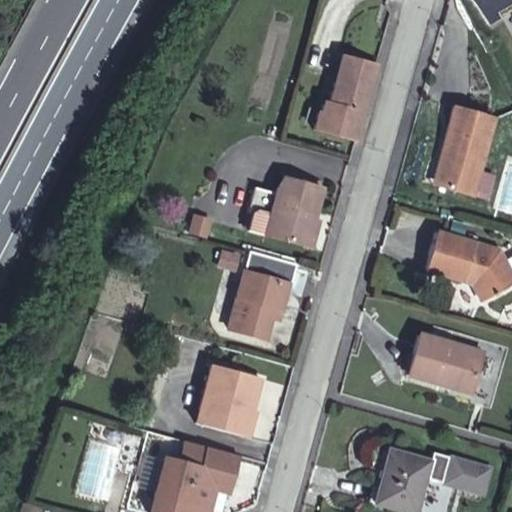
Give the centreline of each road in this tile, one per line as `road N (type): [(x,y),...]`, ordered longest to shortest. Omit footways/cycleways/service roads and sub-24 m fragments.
road 1 (residential): [(278,511),(420,0)]
road 2 (trunk): [(0,220),(127,0)]
road 3 (trunk): [(70,0),(0,126)]
